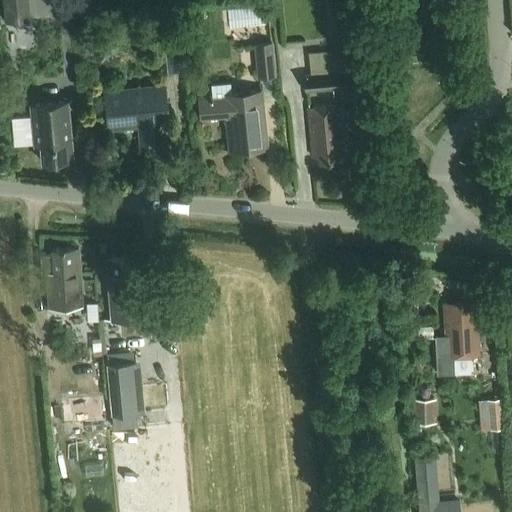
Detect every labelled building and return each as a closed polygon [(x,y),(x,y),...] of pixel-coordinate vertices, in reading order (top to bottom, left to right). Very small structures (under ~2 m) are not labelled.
[(2,0),(4,21),(29,18),(27,0),(2,0)] [(178,37),(152,39),(155,73),(181,71),(178,37)] [(277,77),(274,43),(255,45),(258,79),(277,77)] [(334,72),(360,69),(358,47),(308,52),(310,74),(334,72)] [(310,74),(305,74),(306,91),(361,86),(360,69),(334,72),(310,74)] [(231,92),(230,81),(210,83),(211,94),(198,96),(200,117),(225,114),(229,150),(266,146),(260,89),(231,92)] [(169,139),(164,85),(104,90),(108,127),(138,124),(140,142),(169,139)] [(343,104),(358,102),(358,93),(342,94),(343,104)] [(39,161),(70,159),(65,101),(29,104),(33,144),(37,143),(39,161)] [(337,157),(342,156),(336,104),(307,107),(313,157),(317,157),(318,163),(338,161),(337,157)] [(53,255),(40,255),(42,275),(47,274),(49,307),(80,305),(77,247),(52,248),(53,255)] [(142,284),(137,284),(135,257),(105,259),(110,318),(144,316),(142,284)] [(343,291),(331,292),(332,302),(344,300),(343,291)] [(444,357),(453,356),(454,371),(473,370),(472,355),(477,355),(475,307),(468,307),(467,301),(449,301),(449,308),(442,308),(444,357)] [(107,362),(106,362),(111,413),(136,411),(144,410),(139,359),(107,362)] [(65,434),(104,431),(102,394),(62,397),(65,434)] [(435,397),(411,398),(411,423),(435,422),(435,397)] [(501,428),(499,398),(486,399),(489,429),(501,428)] [(437,499),(418,501),(419,511),(460,511),(459,498),(437,499)]
